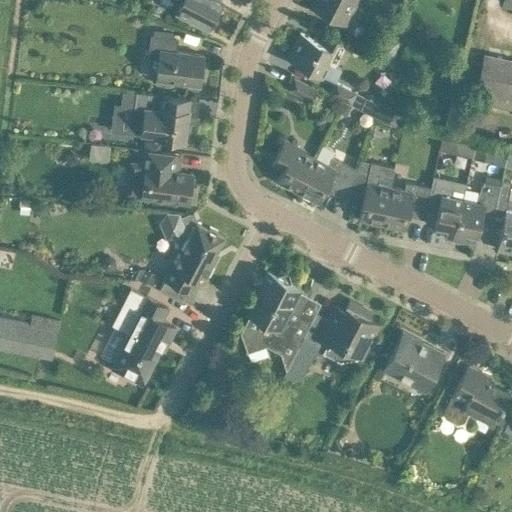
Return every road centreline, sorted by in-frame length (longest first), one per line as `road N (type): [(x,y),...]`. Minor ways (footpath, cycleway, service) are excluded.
road 1 (unclassified): [(272,211),(159,418),(134,431),(92,418)]
road 2 (unclassified): [(511,336),(272,211)]
road 3 (unclassified): [(272,211),(240,188),(235,154),(250,52),(276,0)]
